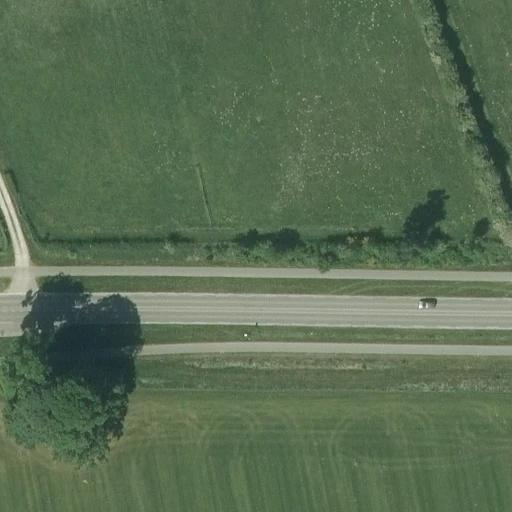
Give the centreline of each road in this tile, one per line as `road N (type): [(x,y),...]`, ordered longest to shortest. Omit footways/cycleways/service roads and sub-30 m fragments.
road 1 (secondary): [(0,310),(511,314)]
road 2 (track): [(511,188),(441,0)]
